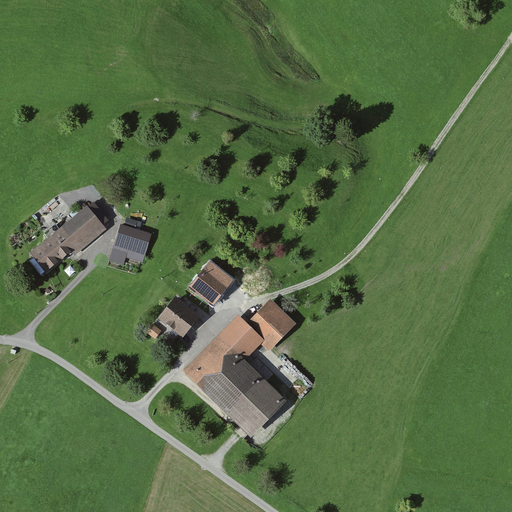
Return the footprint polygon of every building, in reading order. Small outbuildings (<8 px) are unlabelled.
[(108,230),(92,208),(35,251),(51,273),(108,230)] [(151,234),(125,226),(117,254),(143,262),(151,234)] [(125,267),(138,272),(141,265),(128,259),(125,267)] [(229,278),(209,264),(195,285),(215,298),(229,278)] [(202,314),(180,299),(166,318),(187,334),(202,314)] [(297,324),(275,302),(257,320),(279,342),(297,324)] [(264,341),(242,320),(188,374),(251,436),(288,399),(247,359),(264,341)]
